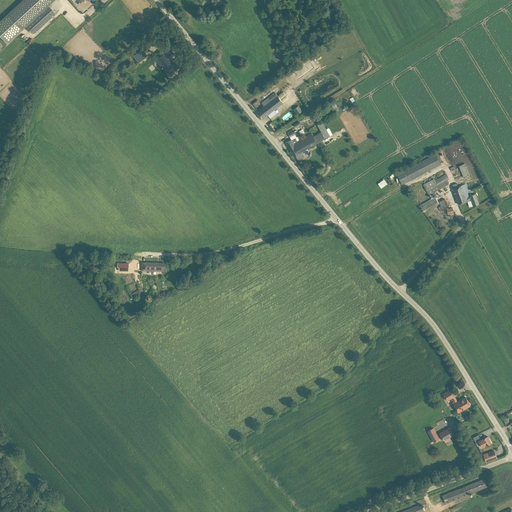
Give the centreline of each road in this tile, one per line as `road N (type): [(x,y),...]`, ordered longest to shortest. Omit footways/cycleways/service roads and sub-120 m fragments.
road 1 (unclassified): [(511,448),(444,339),(157,0)]
road 2 (unclassified): [(365,511),(511,457)]
